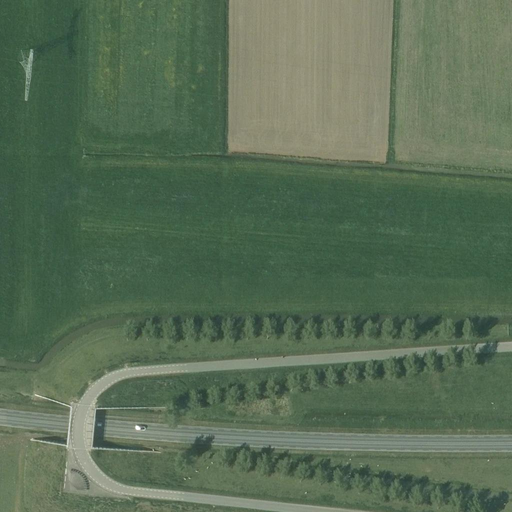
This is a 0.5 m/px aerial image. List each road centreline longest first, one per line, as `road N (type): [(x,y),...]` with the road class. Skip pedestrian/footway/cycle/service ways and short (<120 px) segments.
road 1 (unclassified): [(316,511),(103,482),(78,437),(80,414),(100,385),(132,372),(511,348)]
road 2 (primary): [(511,444),(265,439),(0,417)]
